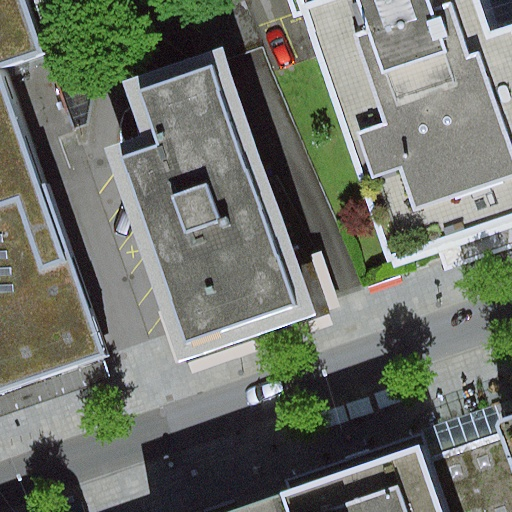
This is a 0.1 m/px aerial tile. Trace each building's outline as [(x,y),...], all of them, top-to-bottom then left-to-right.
[(0,0),(0,397),(110,357),(8,68),(51,56),(31,0),(0,0)] [(303,0),(397,265),(511,226),(511,31),(499,35),(488,0),(303,0)] [(325,316),(230,50),(132,84),(148,138),(111,152),(136,224),(177,342),(186,367),(325,316)] [(511,409),(502,413),(509,429),(511,435),(511,409)] [(511,511),(511,435),(509,429),(269,511),(511,511)]
